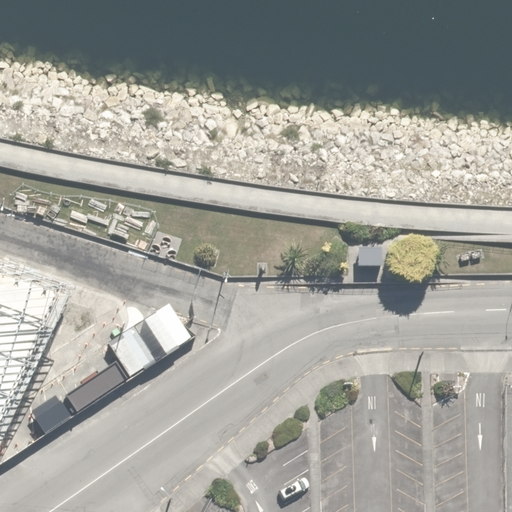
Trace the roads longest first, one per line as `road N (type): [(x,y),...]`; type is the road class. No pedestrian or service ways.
road 1 (unclassified): [(0,234),(300,338)]
road 2 (tertiary): [(300,338),(48,511)]
road 3 (tertiary): [(511,309),(380,315),(300,338)]
